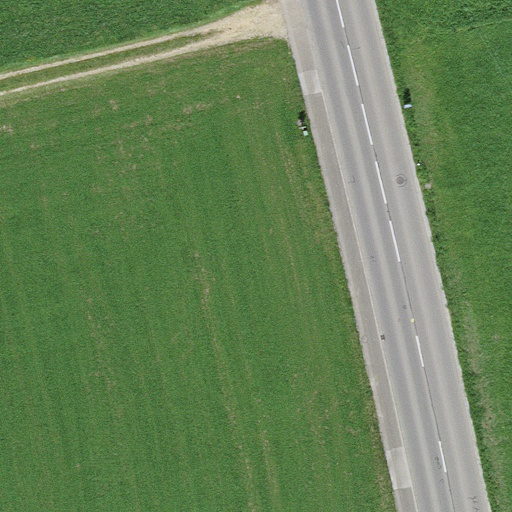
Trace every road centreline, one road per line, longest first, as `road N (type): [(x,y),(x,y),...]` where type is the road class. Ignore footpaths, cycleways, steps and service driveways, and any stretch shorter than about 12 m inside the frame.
road 1 (secondary): [(338,0),(451,511)]
road 2 (track): [(341,11),(0,85)]
